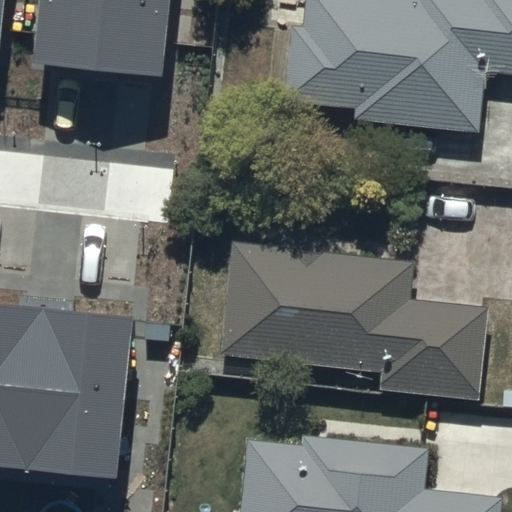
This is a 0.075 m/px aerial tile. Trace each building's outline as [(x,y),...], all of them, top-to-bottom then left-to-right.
[(169,0),(43,0),(38,59),(163,71),(169,0)] [(511,0),(312,0),(311,17),(298,16),(291,88),(362,95),(361,108),(485,120),(491,61),(511,62),(511,0)] [(87,91),(7,84),(2,147),(82,153),(87,91)] [(417,289),(420,252),(236,237),(227,344),(389,357),(387,381),(484,388),(491,295),(417,289)] [(134,320),(0,305),(0,468),(117,481),(134,320)] [(304,435),(249,431),(242,511),(502,511),(504,490),(428,484),(432,439),(305,428),(304,435)]
